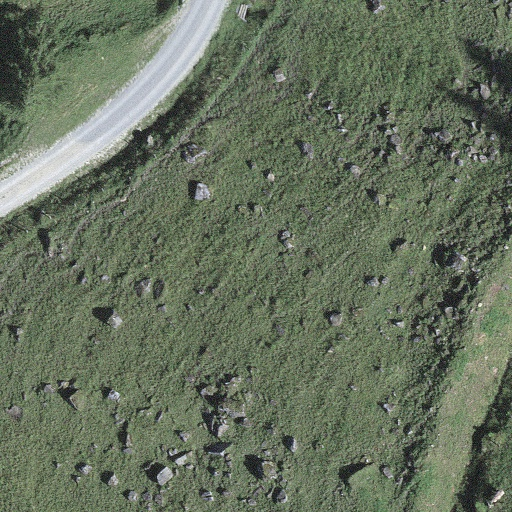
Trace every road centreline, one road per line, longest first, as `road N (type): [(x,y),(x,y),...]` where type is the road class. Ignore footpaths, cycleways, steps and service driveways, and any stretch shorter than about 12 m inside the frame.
road 1 (track): [(0,200),(94,140),(146,91),(188,40),(207,0)]
road 2 (track): [(437,511),(462,414),(511,291)]
